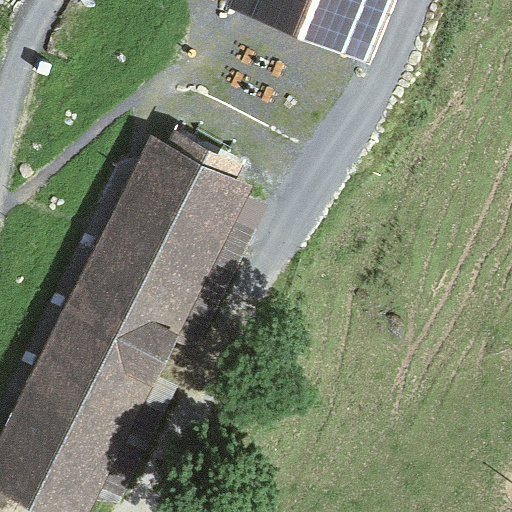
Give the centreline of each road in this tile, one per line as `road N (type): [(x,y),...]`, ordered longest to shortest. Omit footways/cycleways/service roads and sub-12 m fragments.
road 1 (track): [(415,0),(390,63),(300,180),(155,488),(131,511)]
road 2 (track): [(0,134),(28,40),(59,0)]
